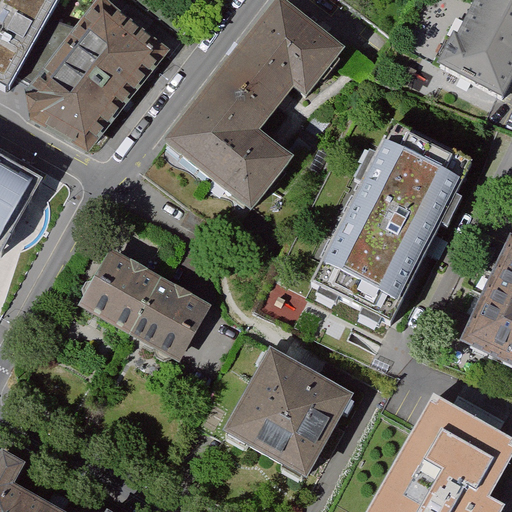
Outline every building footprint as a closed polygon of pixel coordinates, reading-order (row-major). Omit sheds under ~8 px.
[(0,0),(0,85),(7,90),(15,76),(47,20),(58,0),(0,0)] [(91,152),(171,45),(113,0),(97,0),(77,28),(35,87),(29,95),(33,119),(91,152)] [(511,90),(511,0),(488,0),(461,52),(457,50),(445,75),(505,106),(511,90)] [(293,9),(237,80),(286,116),(306,90),(319,100),(353,57),(293,9)] [(35,87),(77,28),(47,20),(15,76),(35,87)] [(300,168),(266,141),(286,116),(237,80),(181,150),(263,215),(300,168)] [(473,168),(392,127),(309,292),(390,332),(473,168)] [(0,258),(8,263),(50,188),(0,159),(0,258)] [(511,245),(502,241),(455,342),(511,368),(511,245)] [(161,279),(111,253),(83,305),(132,332),(161,279)] [(209,305),(161,279),(132,332),(181,358),(209,305)] [(334,391),(276,358),(232,435),(290,468),(334,391)] [(511,457),(511,444),(429,397),(363,511),(502,511),(503,511),(487,502),(511,457)] [(19,464),(0,453),(0,511),(56,511),(7,485),(19,464)]
